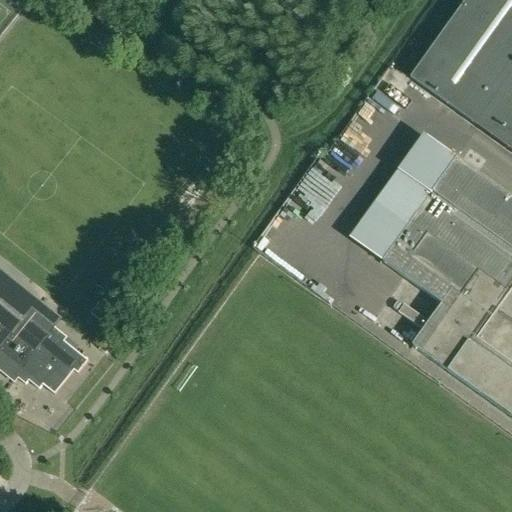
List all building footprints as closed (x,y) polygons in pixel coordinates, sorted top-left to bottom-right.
[(511,0),(468,0),(413,78),(511,149),(511,0)] [(359,134),(370,141),(377,129),(365,122),(359,134)] [(394,248),(384,262),(442,304),(413,346),(511,416),(511,196),(458,158),(439,144),(432,154),(418,173),(438,187),(394,248)] [(310,282),(325,294),(334,284),(319,272),(310,282)] [(0,369),(2,367),(19,380),(26,385),(29,381),(40,390),(43,386),(55,395),(74,372),(78,375),(88,362),(65,342),(68,339),(33,310),(0,283),(0,369)]
